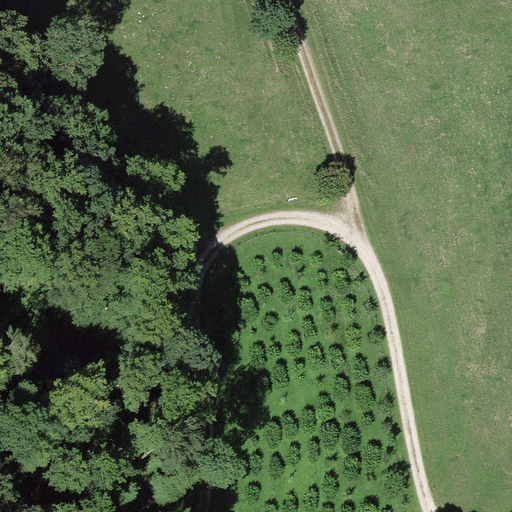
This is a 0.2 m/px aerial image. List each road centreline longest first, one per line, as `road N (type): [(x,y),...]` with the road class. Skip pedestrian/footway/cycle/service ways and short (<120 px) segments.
road 1 (track): [(283,0),(349,232),(374,274),(426,511)]
road 2 (track): [(349,232),(309,220),(265,223),(200,246),(190,286),(199,352),(193,511)]
road 3 (track): [(0,11),(34,88),(163,225),(200,246)]
